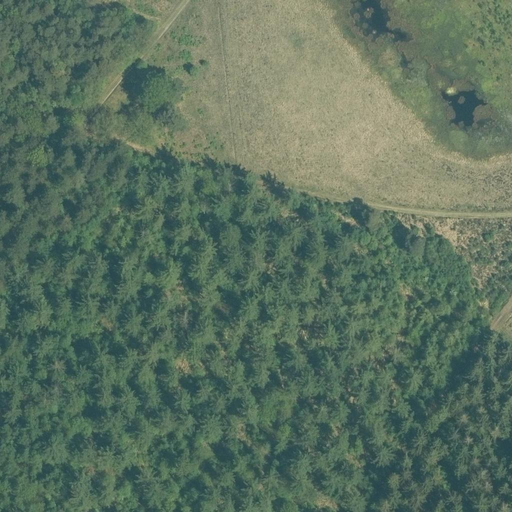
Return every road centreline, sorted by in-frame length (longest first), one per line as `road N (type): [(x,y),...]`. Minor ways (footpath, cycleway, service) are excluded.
road 1 (track): [(365,511),(401,448),(511,299)]
road 2 (track): [(69,132),(186,0)]
road 3 (track): [(32,0),(162,28)]
